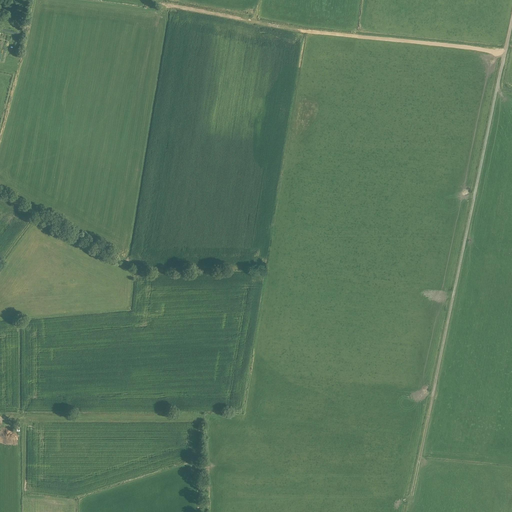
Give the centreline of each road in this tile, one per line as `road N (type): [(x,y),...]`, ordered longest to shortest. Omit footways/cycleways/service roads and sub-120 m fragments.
road 1 (track): [(511,19),(412,495)]
road 2 (track): [(254,21),(504,53)]
road 3 (track): [(0,417),(203,416)]
